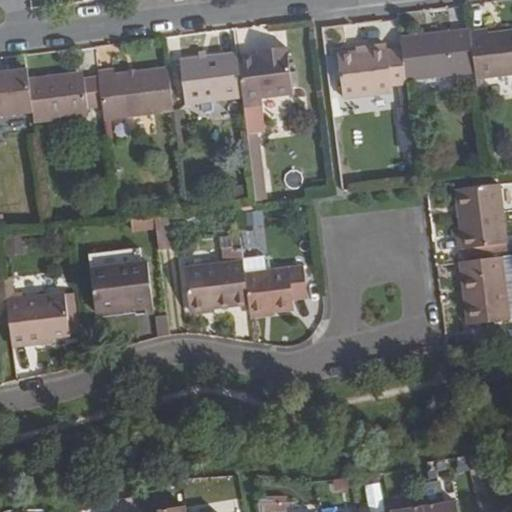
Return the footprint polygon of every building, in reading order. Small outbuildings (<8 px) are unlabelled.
[(402,39),(402,48),(406,81),(455,75),(454,63),(473,61),(470,33),(469,32),(402,39)] [(488,32),(470,33),(473,61),(476,79),(511,74),(511,32),(488,35),(488,32)] [(391,95),(391,88),(407,86),(406,81),(402,48),(387,50),(386,45),(368,46),(369,52),(356,53),(338,55),(343,100),(391,95)] [(293,96),(287,49),(266,52),(267,56),(238,59),(242,98),(244,111),(247,133),(252,133),(259,132),(256,107),(258,107),(258,101),(293,96)] [(180,62),(185,104),(242,98),(238,59),(237,55),(180,62)] [(98,72),(100,78),(103,109),(105,120),(174,113),(169,69),(114,75),(114,69),(98,72)] [(0,119),(33,115),(28,81),(27,70),(0,73),(0,119)] [(84,74),(55,77),(56,84),(85,80),(84,74)] [(55,77),(28,81),(33,115),(34,123),(89,117),(88,110),(103,109),(100,78),(85,80),(56,84),(55,77)] [(247,133),(256,202),(261,201),(252,133),(247,133)] [(510,151),(494,152),(496,163),(511,161),(510,151)] [(233,195),(248,193),(247,184),(232,186),(233,195)] [(506,245),(498,184),(457,189),(463,233),(458,233),(460,250),(506,245)] [(185,248),(181,211),(154,215),(159,251),(185,248)] [(262,211),(248,213),(250,227),(264,225),(262,211)] [(21,232),(0,234),(0,246),(2,262),(25,260),(21,232)] [(506,245),(463,250),(464,257),(508,252),(506,245)] [(90,254),(97,312),(135,307),(154,305),(149,262),(144,262),(142,248),(90,254)] [(263,257),(242,260),(243,264),(244,274),(269,271),(268,260),(263,257)] [(468,326),(510,322),(502,258),(460,263),(468,326)] [(185,271),(190,310),(247,304),(244,274),(243,264),(185,271)] [(269,271),(244,274),(247,304),(249,316),(294,310),(293,300),(306,299),(302,268),(269,271)] [(4,284),(6,302),(15,301),(13,283),(4,284)] [(69,295),(62,296),(68,338),(75,337),(69,295)] [(6,302),(7,310),(9,322),(11,349),(30,347),(30,343),(53,340),(68,338),(62,296),(15,301),(6,302)] [(154,305),(135,307),(136,316),(156,314),(154,305)] [(0,323),(9,322),(7,310),(0,311),(0,323)] [(167,316),(155,318),(158,339),(163,337),(170,336),(167,316)] [(420,485),(424,506),(424,511),(458,511),(457,501),(441,503),(437,482),(420,485)] [(257,511),(286,511),(283,494),(255,500),(257,511)]
